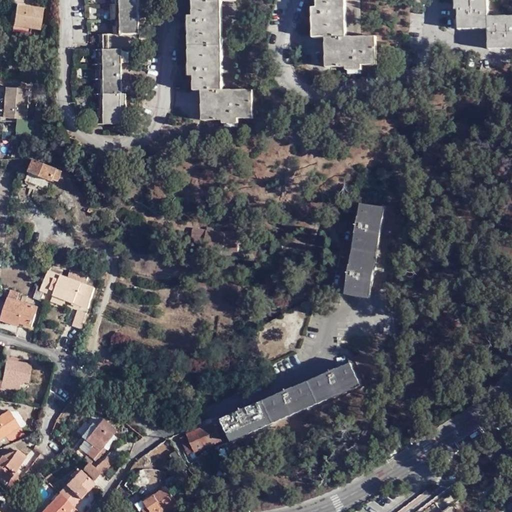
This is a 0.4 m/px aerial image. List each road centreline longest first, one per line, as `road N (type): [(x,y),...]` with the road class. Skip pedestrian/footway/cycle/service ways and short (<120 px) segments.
road 1 (unclassified): [(309,511),(455,433),(511,390)]
road 2 (residential): [(0,328),(63,354),(39,427)]
road 3 (unknown): [(511,443),(439,474),(397,467)]
